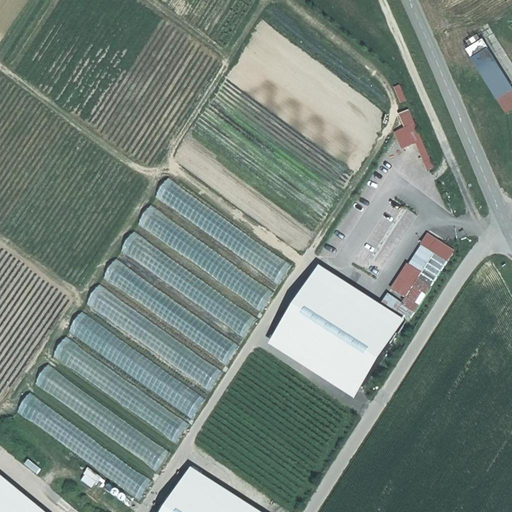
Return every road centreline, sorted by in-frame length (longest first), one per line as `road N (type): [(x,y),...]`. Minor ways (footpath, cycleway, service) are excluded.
road 1 (track): [(269,0),(0,411)]
road 2 (track): [(140,511),(395,109)]
road 3 (unclassified): [(314,511),(467,265),(506,228)]
road 4 (track): [(491,239),(382,0)]
road 5 (tertiary): [(409,0),(506,228)]
road 6 (track): [(156,180),(0,66)]
road 7 (track): [(289,0),(377,72),(395,109)]
road 8 (track): [(0,419),(116,511)]
